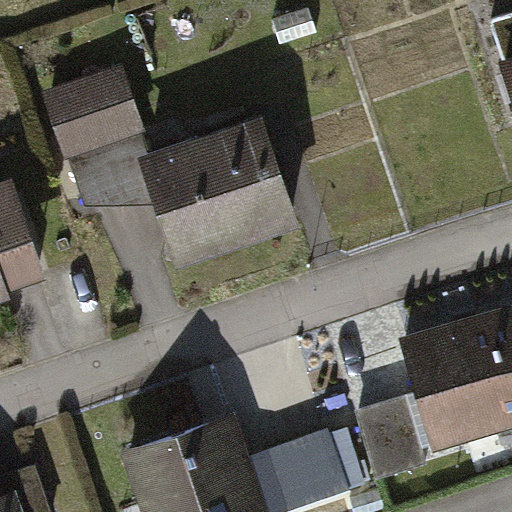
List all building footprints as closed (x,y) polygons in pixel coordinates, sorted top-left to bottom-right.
[(511,1),(493,7),(511,73),(511,1)] [(128,57),(52,82),(73,146),(149,122),(128,57)] [(280,105),(159,146),(194,250),(315,210),(280,105)] [(0,286),(15,281),(13,274),(48,263),(19,169),(0,174),(0,286)] [(511,310),(411,340),(439,438),(511,417),(511,310)] [(406,392),(356,410),(378,474),(428,457),(406,392)] [(238,414),(136,448),(157,511),(263,511),(271,510),(238,414)] [(332,430),(268,454),(289,511),(304,511),(355,493),(332,430)] [(25,511),(19,494),(0,500),(0,511),(25,511)]
